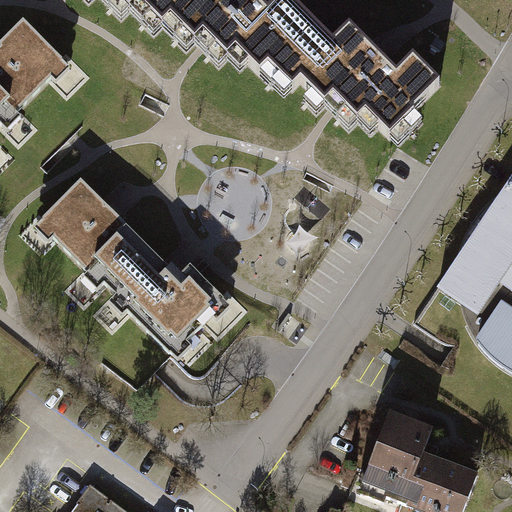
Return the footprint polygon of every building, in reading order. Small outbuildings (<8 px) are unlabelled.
[(160,26),(185,0),(117,0),(130,12),(138,4),(160,26)] [(290,89),(333,46),(286,0),(282,0),(268,15),(253,0),(185,0),(160,26),(162,28),(171,20),(195,44),(203,36),(209,41),(227,60),(236,52),(260,76),(268,68),(290,89)] [(0,125),(0,126),(13,114),(15,116),(52,80),(50,77),(63,64),(24,24),(0,47),(0,125)] [(412,114),(439,87),(413,60),(397,77),(376,57),(349,30),(333,46),(290,89),(292,92),(301,84),(325,108),(333,100),(338,105),(358,124),(366,115),(390,139),(414,116),(412,114)] [(55,85),(69,99),(91,77),(68,54),(61,61),(70,70),(55,85)] [(81,184),(42,223),(56,237),(53,239),(89,275),(92,273),(105,286),(144,246),(114,216),(81,184)] [(511,199),(448,296),(465,308),(475,339),(497,365),(511,377),(511,199)] [(144,246),(105,286),(129,310),(127,313),(169,355),(183,342),(186,345),(213,318),(210,315),(224,302),(190,269),(182,277),(177,272),(172,267),(169,271),(144,246)] [(447,442),(391,425),(366,507),(384,511),(481,511),(490,484),(439,469),(447,442)] [(123,511),(89,487),(71,511),(123,511)]
